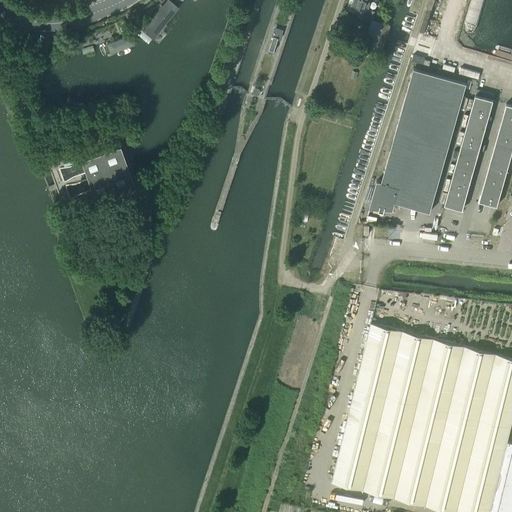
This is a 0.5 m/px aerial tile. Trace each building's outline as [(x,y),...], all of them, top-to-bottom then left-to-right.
[(369,0),(354,0),(353,4),(358,6),(356,13),(363,16),(362,19),(370,22),(360,51),(371,54),(382,23),(371,20),(374,12),(367,9),(369,0)] [(149,20),(150,23),(152,25),(155,25),(168,8),(168,6),(165,4),(163,4),(149,20)] [(139,14),(134,18),(132,19),(137,26),(144,21),(139,14)] [(269,50),(274,51),(278,38),(280,39),(282,32),(274,30),(272,36),(273,36),(269,50)] [(88,36),(79,38),(76,39),(77,42),(69,44),(71,49),(72,49),(72,50),(77,49),(77,48),(82,46),(90,44),(88,36)] [(99,48),(100,51),(102,52),(122,46),(124,44),(123,41),(121,40),(100,45),(99,48)] [(424,58),(413,55),(411,60),(423,63),(424,58)] [(377,180),(368,211),(369,211),(370,207),(379,208),(378,210),(384,211),(385,209),(393,209),(395,201),(430,211),(466,83),(413,68),(381,181),(377,180)] [(480,74),(459,68),(458,73),(478,79),(480,74)] [(444,204),(462,209),(495,94),(477,89),(444,204)] [(479,200),(497,205),(511,151),(511,104),(507,103),(479,200)] [(112,115),(116,127),(120,125),(116,114),(112,115)] [(134,186),(119,145),(80,159),(81,162),(92,190),(95,200),(134,186)] [(511,511),(511,442),(506,441),(511,418),(511,356),(371,322),(370,322),(331,481),(455,511),(511,511)]
